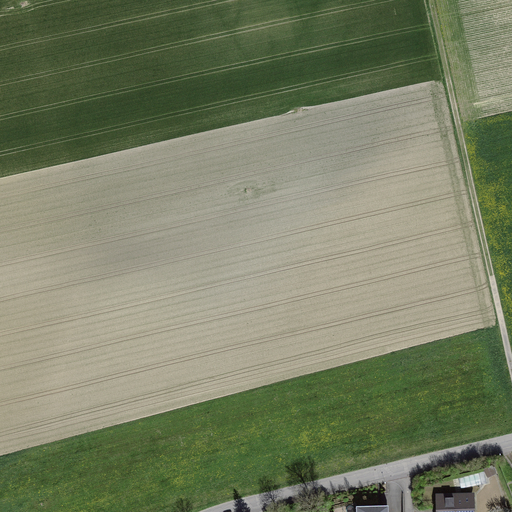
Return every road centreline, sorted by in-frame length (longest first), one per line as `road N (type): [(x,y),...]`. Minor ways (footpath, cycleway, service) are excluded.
road 1 (track): [(511,368),(431,0)]
road 2 (unclassified): [(216,511),(511,440)]
